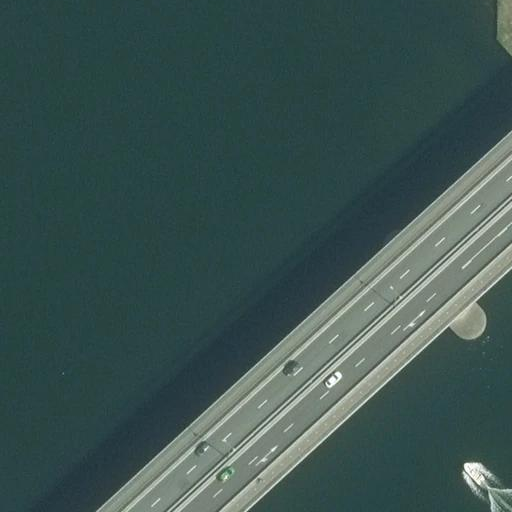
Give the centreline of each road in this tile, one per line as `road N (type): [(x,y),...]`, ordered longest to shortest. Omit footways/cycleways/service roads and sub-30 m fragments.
road 1 (primary): [(511,179),(149,511)]
road 2 (primary): [(200,511),(511,226)]
